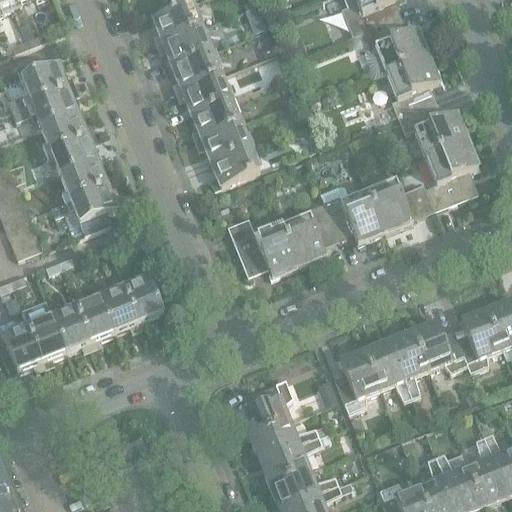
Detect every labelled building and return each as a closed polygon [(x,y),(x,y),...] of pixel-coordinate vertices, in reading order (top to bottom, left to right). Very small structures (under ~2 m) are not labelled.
[(13,16),(6,0),(0,0),(0,15),(2,15),(4,20),(13,16)] [(6,0),(13,16),(23,12),(21,7),(35,1),(37,5),(48,0),(6,0)] [(402,0),(343,0),(349,13),(342,16),(353,43),(364,38),(401,23),(395,8),(405,4),(402,0)] [(254,5),(244,9),(247,16),(257,12),(254,5)] [(163,50),(202,34),(192,9),(153,25),(163,50)] [(401,23),(364,38),(370,54),(366,56),(364,59),(370,73),(368,78),(371,85),(386,79),(428,62),(417,36),(408,40),(401,23)] [(262,27),(251,31),(254,39),(265,34),(262,27)] [(172,74),(211,58),(202,34),(163,50),(172,74)] [(39,43),(26,48),(29,55),(41,49),(39,43)] [(308,61),(301,44),(282,52),(289,68),(308,61)] [(15,60),(29,55),(26,48),(13,54),(15,60)] [(265,54),(263,59),(265,63),(275,59),(272,51),(265,54)] [(182,98),(221,82),(211,58),(172,74),(182,98)] [(428,62),(386,79),(397,107),(392,109),(398,124),(435,109),(430,94),(439,90),(428,62)] [(12,118),(71,94),(68,85),(65,86),(59,70),(49,75),(44,64),(18,75),(28,100),(8,108),(12,118)] [(267,77),(271,88),(283,83),(279,73),(267,77)] [(192,122),(231,106),(221,82),(182,98),(192,122)] [(317,103),(312,88),(300,92),(305,107),(317,103)] [(71,94),(12,118),(17,129),(36,121),(41,134),(78,119),(73,105),(75,104),(71,94)] [(202,146),(240,130),(231,106),(192,122),(202,146)] [(425,164),(467,146),(457,120),(442,126),(435,109),(398,124),(405,141),(415,137),(425,164)] [(78,119),(41,134),(48,149),(43,151),(47,160),(91,143),(87,134),(85,135),(78,119)] [(211,171),(250,155),(240,130),(202,146),(211,171)] [(91,143),(47,160),(51,170),(55,168),(61,182),(98,167),(92,153),(95,152),(91,143)] [(467,146),(425,164),(437,191),(425,196),(433,219),(478,201),(469,178),(479,174),(467,146)] [(352,160),(349,152),(341,156),(343,161),(347,163),(352,160)] [(250,155),(211,171),(221,195),(260,179),(250,155)] [(0,179),(10,175),(5,164),(0,165),(0,179)] [(98,167),(61,182),(67,198),(62,199),(66,208),(110,190),(107,182),(104,183),(98,167)] [(0,191),(14,186),(10,175),(0,179),(0,191)] [(14,186),(0,191),(0,205),(19,198),(14,186)] [(433,219),(425,196),(423,191),(402,200),(397,186),(368,197),(385,239),(413,228),(412,227),(433,219)] [(110,190),(66,208),(51,214),(55,224),(74,217),(85,243),(111,232),(107,222),(118,217),(112,201),(114,200),(110,190)] [(385,239),(368,197),(350,204),(345,193),(341,191),(319,200),(323,210),(339,247),(354,241),(358,250),(385,239)] [(19,198),(0,205),(0,218),(23,210),(19,198)] [(23,210),(0,218),(0,222),(4,231),(28,221),(23,210)] [(339,247),(323,210),(308,216),(310,221),(282,232),(299,274),(327,263),(323,253),(339,247)] [(28,221),(4,231),(8,243),(33,232),(28,221)] [(299,274),(282,232),(255,243),(248,226),(228,234),(248,284),(268,276),(272,285),(299,274)] [(33,232),(8,243),(13,254),(37,244),(33,232)] [(123,250),(120,243),(107,249),(110,256),(123,250)] [(37,244),(13,254),(18,267),(42,257),(37,244)] [(98,261),(110,256),(107,249),(95,254),(98,261)] [(75,270),(72,263),(59,268),(62,276),(75,270)] [(50,280),(62,276),(59,268),(47,273),(50,280)] [(26,290),(23,282),(10,288),(13,295),(26,290)] [(123,289),(141,333),(150,329),(149,327),(165,320),(150,283),(134,290),(132,285),(123,289)] [(0,297),(1,300),(13,295),(10,288),(0,292),(0,297)] [(141,333),(123,289),(113,293),(115,297),(100,303),(115,340),(130,334),(131,337),(141,333)] [(74,308),(92,352),(101,349),(100,346),(115,340),(100,303),(86,309),(84,304),(74,308)] [(487,316),(503,355),(508,366),(511,364),(511,310),(511,306),(487,316)] [(92,352),(74,308),(65,312),(67,317),(52,322),(67,360),(82,354),(83,356),(92,352)] [(459,350),(468,372),(471,380),(490,372),(488,361),(503,355),(487,316),(461,326),(469,345),(459,350)] [(67,360),(52,322),(37,329),(35,324),(27,327),(45,372),(53,368),(52,366),(67,360)] [(45,372),(27,327),(17,331),(18,336),(3,342),(18,380),(34,373),(35,376),(45,372)] [(414,337),(430,376),(446,369),(452,378),(468,372),(459,350),(456,342),(445,347),(437,327),(414,337)] [(415,382),(430,376),(414,337),(390,346),(413,404),(421,401),(415,382)] [(405,407),(413,404),(390,346),(366,356),(382,395),(396,390),(405,407)] [(382,395),(366,356),(340,367),(347,386),(336,390),(348,421),(368,413),(367,402),(382,395)] [(249,416),(240,419),(250,444),(291,428),(285,412),(293,406),(286,388),(255,401),(259,412),(249,416)] [(329,388),(319,392),(322,400),(332,396),(329,388)] [(478,398),(466,402),(471,415),(483,410),(478,398)] [(365,435),(360,423),(351,426),(356,439),(365,435)] [(291,428),(250,444),(260,468),(319,445),(328,441),(325,434),(316,437),(297,443),(291,428)] [(489,434),(480,437),(484,446),(493,443),(489,434)] [(328,441),(319,445),(322,451),(331,448),(328,441)] [(493,443),(484,446),(491,464),(508,505),(511,503),(511,455),(502,460),(493,443)] [(319,445),(260,468),(270,493),(311,476),(305,462),(323,453),(322,451),(319,445)] [(119,477),(130,473),(149,466),(141,446),(111,458),(119,477)] [(482,468),(467,474),(482,511),(490,511),(508,505),(491,464),(484,446),(477,449),(482,468)] [(441,454),(433,457),(436,466),(444,462),(441,454)] [(444,462),(436,466),(454,511),(482,511),(467,474),(453,479),(444,462)] [(434,487),(419,493),(426,511),(454,511),(436,466),(429,468),(434,487)] [(311,476),(270,493),(277,511),(291,511),(339,493),(336,486),(317,491),(311,476)] [(350,489),(339,493),(342,501),(353,497),(350,489)] [(398,492),(381,499),(382,504),(385,511),(426,511),(419,493),(404,499),(398,492)] [(339,493),(291,511),(324,511),(324,510),(342,502),(342,501),(339,493)]
